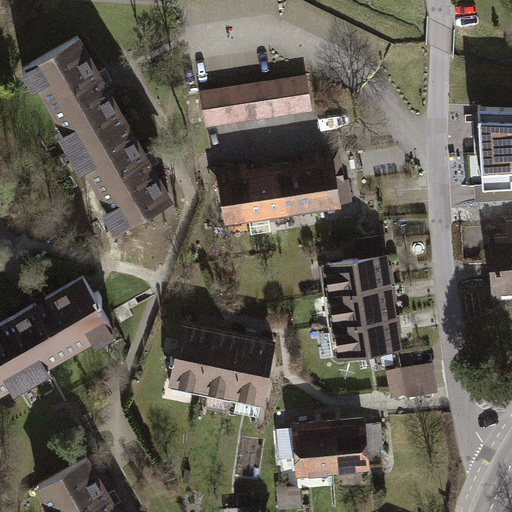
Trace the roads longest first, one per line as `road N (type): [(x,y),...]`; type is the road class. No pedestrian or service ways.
road 1 (residential): [(511,460),(476,430),(461,402),(437,167),(440,0)]
road 2 (unknown): [(410,131),(213,159)]
